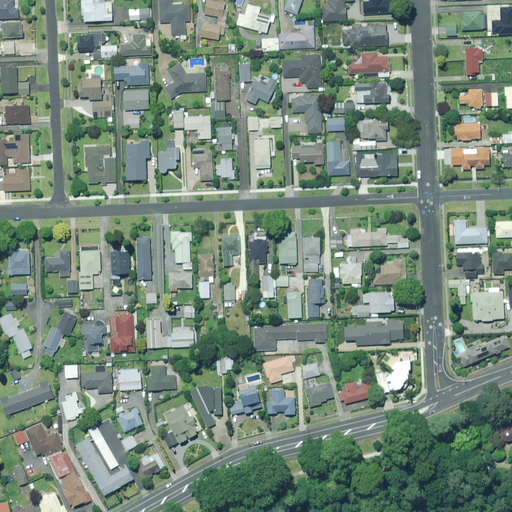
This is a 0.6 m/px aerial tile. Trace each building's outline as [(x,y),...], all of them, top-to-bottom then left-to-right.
[(14,8),(14,0),(0,0),(0,18),(19,18),(19,8),(14,8)] [(113,3),(106,3),(106,0),(82,0),(81,0),(81,6),(84,6),(84,22),(114,20),(114,16),(113,3)] [(172,5),(172,0),(158,0),(160,23),(171,22),(172,36),(181,35),(182,39),(187,39),(186,21),(190,21),(189,4),(172,5)] [(206,0),(205,14),(219,16),(218,25),(202,23),(201,37),(219,40),(220,34),(225,35),(228,10),(224,10),(225,2),(218,1),(218,0),(206,0)] [(302,0),(287,0),(284,10),(298,14),(302,0)] [(327,0),(328,4),(324,5),(324,21),(346,21),(346,1),(355,1),(354,0),(329,0),(330,0),(327,0)] [(369,0),(369,1),(363,1),(364,13),(390,12),(390,0),(389,0),(384,0),(369,0)] [(262,8),(248,4),(245,15),(240,14),(237,25),(268,33),(272,17),(260,14),(262,8)] [(511,8),(501,8),(501,20),(493,20),(493,33),(511,33),(511,8)] [(149,19),(149,10),(140,10),(140,19),(149,19)] [(483,29),(482,11),(464,12),(465,22),(461,22),(462,30),(483,29)] [(22,21),(3,23),(3,25),(0,25),(0,35),(0,39),(24,37),(22,21)] [(343,44),(351,44),(351,47),(389,45),(388,25),(362,26),(362,23),(352,23),(353,30),(342,30),(343,44)] [(458,35),(458,25),(447,25),(447,36),(458,35)] [(302,26),(302,28),(298,33),(281,34),(282,49),(315,48),(315,26),(302,26)] [(103,46),(102,34),(76,36),(77,51),(94,50),(95,59),(119,57),(118,46),(103,46)] [(147,46),(146,34),(133,34),(134,44),(121,44),(122,56),(152,54),(151,46),(147,46)] [(280,38),(263,39),(264,51),(280,50),(280,38)] [(18,54),(18,41),(5,42),(5,54),(18,54)] [(483,48),(472,49),(472,46),(464,46),(464,52),(466,51),(467,80),(479,80),(478,72),(480,72),(479,60),(484,60),(483,48)] [(377,57),(377,53),(362,53),(363,63),(348,64),(349,74),(390,72),(390,56),(377,57)] [(319,55),(301,55),(301,60),(283,60),(283,77),(300,77),(300,83),(307,82),(308,88),(324,88),(323,69),(319,69),(319,55)] [(150,84),(149,63),(140,63),(140,66),(115,66),(115,80),(127,80),(127,85),(150,84)] [(187,74),(182,63),(168,71),(175,82),(164,88),(171,98),(181,92),(207,91),(206,73),(187,74)] [(251,63),(240,64),(241,82),(252,82),(251,63)] [(230,100),(229,67),(216,68),(216,92),(212,92),(212,98),(216,98),(216,100),(230,100)] [(0,76),(0,80),(1,81),(1,93),(20,93),(20,95),(30,95),(30,83),(17,83),(16,68),(1,68),(1,76),(0,76)] [(91,73),(92,79),(82,79),(83,85),(79,86),(80,97),(90,97),(90,100),(102,99),(101,81),(100,72),(91,73)] [(279,82),(271,78),(267,86),(256,80),(246,99),(256,104),(259,98),(269,103),(279,82)] [(387,102),(387,83),(354,84),(354,92),(357,92),(358,103),(387,102)] [(483,109),(483,89),(469,90),(469,96),(459,96),(459,103),(470,103),(470,106),(475,106),(475,109),(483,109)] [(150,109),(149,90),(123,92),(124,110),(150,109)] [(499,106),(498,93),(486,93),(486,106),(499,106)] [(323,133),(322,94),(292,94),(292,112),(306,112),(306,123),(308,123),(308,133),(323,133)] [(112,95),(105,95),(105,102),(93,102),(93,112),(98,112),(98,117),(112,117),(112,95)] [(226,103),(216,102),(215,117),(225,118),(226,103)] [(354,113),(354,103),(335,103),(335,113),(354,113)] [(5,106),(6,114),(4,114),(5,117),(6,117),(6,124),(30,123),(29,106),(5,106)] [(185,128),(184,117),(184,111),(174,112),(175,128),(185,128)] [(184,117),(185,128),(186,130),(199,129),(199,139),(212,138),(211,119),(206,119),(206,116),(184,117)] [(263,117),(249,117),(249,130),(263,130),(263,117)] [(282,127),(282,117),(271,117),(271,127),(282,127)] [(141,127),(140,118),(128,119),(129,128),(141,127)] [(347,131),(346,118),(328,119),(328,131),(347,131)] [(390,130),(390,122),(358,120),(358,130),(362,131),(362,138),(386,139),(387,130),(390,130)] [(481,138),(481,124),(462,124),(462,122),(455,122),(455,132),(458,132),(458,139),(463,139),(463,140),(472,140),(472,138),(481,138)] [(234,134),(233,127),(218,128),(220,144),(223,144),(224,150),(234,150),(233,139),(236,139),(235,134),(234,134)] [(511,131),(510,131),(510,135),(504,135),(504,137),(490,137),(490,144),(511,142),(511,131)] [(30,162),(29,134),(14,135),(14,141),(4,141),(5,157),(14,157),(14,163),(30,162)] [(174,139),(167,139),(168,152),(160,152),(161,173),(168,173),(168,169),(176,168),(176,160),(180,160),(180,147),(175,147),(174,139)] [(273,167),(271,139),(254,140),(256,168),(273,167)] [(361,139),(355,139),(355,149),(378,149),(378,141),(361,142),(361,139)] [(350,162),(348,162),(348,150),(341,150),(341,142),(328,142),(329,175),(350,175),(350,162)] [(325,164),(324,143),(314,144),(314,145),(292,146),(292,159),(301,158),(301,162),(315,162),(315,164),(325,164)] [(150,161),(149,144),(126,145),(127,180),(146,180),(145,161),(150,161)] [(111,158),(110,146),(85,148),(86,166),(88,165),(89,183),(116,181),(115,158),(111,158)] [(484,147),(477,148),(478,154),(462,155),(462,165),(468,164),(469,166),(476,165),(476,169),(485,168),(485,165),(490,164),(489,153),(485,154),(484,147)] [(461,149),(451,149),(451,157),(461,157),(461,149)] [(213,151),(205,151),(205,154),(192,155),(193,168),(200,168),(201,180),(214,180),(213,151)] [(511,154),(510,155),(510,152),(503,152),(504,167),(511,166),(511,154)] [(398,154),(377,155),(377,158),(359,159),(360,176),(374,175),(374,176),(398,176),(398,154)] [(233,170),(233,158),(221,159),(221,165),(217,165),(217,175),(222,175),(222,177),(227,177),(227,179),(235,179),(235,169),(233,170)] [(30,190),(30,169),(18,170),(18,176),(4,177),(4,191),(30,190)] [(454,227),(455,236),(456,236),(457,244),(489,243),(488,228),(467,229),(466,220),(455,220),(456,227),(454,227)] [(498,238),(511,236),(511,221),(497,222),(496,223),(496,224),(495,224),(495,225),(495,226),(495,227),(496,228),(496,229),(497,229),(498,229),(498,238)] [(400,242),(399,236),(388,236),(388,229),(378,229),(378,232),(370,233),(370,246),(389,245),(389,243),(399,242),(400,242)] [(192,232),(171,232),(171,244),(173,244),(173,250),(176,250),(176,262),(184,263),(184,269),(191,269),(192,232)] [(266,232),(249,233),(250,276),(259,276),(258,263),(267,263),(266,232)] [(370,246),(370,233),(357,233),(357,234),(348,235),(348,247),(370,246)] [(344,249),(344,236),(331,236),(331,249),(344,249)] [(240,241),(238,241),(238,237),(223,237),(223,266),(232,266),(232,255),(241,255),(240,241)] [(297,237),(280,238),(280,257),(289,256),(289,259),(297,259),(297,237)] [(152,279),(151,238),(138,238),(139,279),(152,279)] [(306,255),(306,258),(309,258),(310,263),(320,263),(320,238),(304,238),(305,255),(306,255)] [(70,276),(70,250),(60,250),(60,258),(46,258),(46,271),(60,271),(60,277),(70,276)] [(101,273),(101,250),(81,251),(82,272),(80,272),(81,289),(94,289),(93,273),(101,273)] [(131,274),(130,250),(112,251),(114,284),(122,283),(121,274),(131,274)] [(31,273),(30,251),(9,253),(10,275),(31,273)] [(457,266),(464,265),(464,270),(466,270),(466,277),(477,277),(477,269),(482,269),(481,255),(474,255),(474,253),(457,254),(457,266)] [(503,253),(493,253),(493,274),(504,274),(504,269),(511,268),(511,254),(503,254),(503,253)] [(215,280),(214,254),(200,254),(201,281),(215,280)] [(358,263),(357,256),(348,257),(349,264),(342,264),(343,269),(340,269),(340,278),(343,278),(343,284),(353,283),(353,287),(362,287),(362,275),(358,275),(358,268),(362,268),(362,263),(358,263)] [(406,284),(406,259),(395,259),(395,263),(382,264),(382,274),(374,274),(374,285),(406,284)] [(293,274),(292,263),(283,264),(283,275),(293,274)] [(308,275),(308,272),(318,272),(318,264),(304,264),(304,272),(304,275),(308,275)] [(193,272),(170,272),(170,291),(178,291),(178,288),(193,288),(193,272)] [(275,297),(274,276),(264,276),(265,297),(275,297)] [(289,276),(278,276),(278,286),(289,286),(289,276)] [(323,288),(323,279),(307,280),(308,296),(309,317),(320,317),(320,303),(325,303),(324,288),(323,288)] [(467,296),(466,279),(448,280),(449,288),(459,287),(460,296),(467,296)] [(68,292),(72,292),(72,297),(81,297),(81,291),(78,291),(78,281),(68,281),(68,292)] [(210,282),(200,282),(199,298),(210,298),(210,282)] [(236,306),(235,284),(225,285),(226,307),(236,306)] [(27,285),(13,285),(13,294),(27,294),(27,285)] [(214,312),(217,312),(218,322),(224,321),(224,311),(224,303),(223,303),(223,290),(218,290),(218,303),(213,304),(214,312)] [(303,317),(301,292),(287,293),(289,318),(303,317)] [(396,312),(395,292),(363,294),(364,303),(370,302),(370,306),(353,306),(353,315),(358,315),(358,317),(371,317),(371,313),(396,312)] [(504,318),(503,292),(471,293),(471,302),(474,302),(474,320),(482,319),(482,321),(494,320),(493,319),(504,318)] [(159,303),(158,293),(146,294),(147,303),(159,303)] [(134,303),(134,295),(122,296),(122,304),(125,304),(125,309),(130,309),(130,303),(134,303)] [(73,305),(72,299),(58,301),(58,307),(73,305)] [(196,306),(185,306),(185,317),(195,318),(196,306)] [(79,317),(65,311),(57,328),(53,326),(43,345),(48,348),(46,353),(54,357),(65,334),(70,336),(79,317)] [(20,330),(11,313),(0,318),(0,319),(9,338),(13,337),(23,355),(26,354),(25,352),(34,347),(24,328),(20,330)] [(135,352),(134,313),(120,313),(120,319),(116,319),(116,331),(119,331),(119,337),(111,337),(112,352),(135,352)] [(162,330),(162,320),(147,321),(149,348),(168,347),(167,330),(162,330)] [(404,339),(403,320),(366,322),(366,327),(344,328),(345,340),(357,340),(357,345),(391,344),(390,340),(404,339)] [(107,321),(95,321),(95,325),(83,324),(83,334),(90,335),(89,350),(99,351),(100,343),(104,343),(104,333),(107,334),(107,321)] [(326,342),(326,324),(265,326),(265,328),(255,328),(255,351),(276,350),(275,340),(297,339),(297,340),(315,340),(315,342),(326,342)] [(173,333),(173,336),(169,337),(169,347),(175,347),(195,346),(195,333),(173,333)] [(511,350),(505,337),(459,356),(464,369),(486,360),(487,362),(491,360),(491,358),(511,350)] [(391,392),(391,389),(395,388),(396,391),(404,389),(403,386),(408,380),(408,370),(410,370),(411,355),(402,355),(402,362),(401,363),(398,361),(393,367),(397,370),(396,371),(393,376),(390,373),(388,371),(377,374),(379,383),(378,383),(381,394),(391,392)] [(290,356),(263,364),(267,379),(269,379),(271,384),(283,381),(281,375),(295,371),(290,356)] [(234,370),(235,362),(218,361),(218,373),(227,373),(227,369),(234,370)] [(321,375),(318,363),(301,367),(304,379),(321,375)] [(79,377),(79,365),(65,366),(66,378),(79,377)] [(166,375),(166,365),(152,366),(152,376),(148,377),(149,391),(177,389),(176,375),(166,375)] [(82,374),(83,387),(87,387),(87,388),(98,388),(99,393),(113,392),(112,372),(105,372),(104,366),(97,367),(97,373),(82,374)] [(21,378),(17,369),(10,372),(14,381),(21,378)] [(143,389),(141,373),(139,373),(139,369),(119,371),(120,390),(143,389)] [(55,398),(49,381),(40,384),(41,386),(9,397),(9,395),(0,398),(6,415),(55,398)] [(374,397),(371,381),(363,383),(364,388),(358,390),(356,381),(346,383),(347,386),(342,388),(343,393),(339,394),(341,401),(345,400),(346,403),(374,397)] [(233,414),(245,412),(245,414),(253,412),(253,410),(262,407),(257,382),(239,386),(242,400),(231,402),(233,414)] [(335,397),(330,382),(305,390),(310,405),(335,397)] [(199,389),(191,389),(208,427),(216,424),(212,415),(222,414),(221,389),(199,387),(199,389)] [(284,398),(284,390),(271,391),(272,403),(268,403),(268,414),(278,413),(278,412),(285,411),(286,415),(296,414),(295,397),(284,398)] [(77,418),(77,417),(80,416),(78,409),(79,409),(76,394),(66,397),(67,401),(63,403),(67,419),(71,418),(72,420),(77,418)] [(192,438),(197,435),(195,431),(197,430),(195,425),(196,424),(192,416),(191,417),(184,405),(165,414),(174,431),(164,436),(170,447),(180,442),(184,450),(195,444),(192,438)] [(144,424),(137,408),(118,416),(125,432),(144,424)] [(165,419),(156,424),(159,429),(168,425),(165,419)] [(62,490),(69,506),(73,504),(74,507),(90,500),(81,478),(79,479),(64,445),(63,446),(57,432),(48,436),(42,423),(14,435),(19,446),(30,440),(37,456),(43,453),(44,455),(46,454),(49,461),(51,460),(59,479),(62,477),(67,488),(62,490)] [(120,465),(97,426),(90,430),(112,469),(120,465)] [(511,427),(510,426),(503,427),(499,432),(500,439),(505,443),(511,443),(511,442),(511,427)] [(133,434),(121,440),(127,452),(139,446),(133,434)] [(111,476),(90,438),(76,445),(82,455),(83,455),(106,496),(135,479),(128,467),(111,476)] [(166,467),(158,453),(149,458),(148,456),(135,463),(140,471),(143,470),(147,477),(166,467)] [(29,482),(23,465),(13,468),(20,486),(29,482)] [(63,507),(55,492),(40,499),(46,511),(67,511),(64,506),(63,507)] [(0,511),(10,511),(8,501),(0,503),(0,511)] [(35,511),(33,505),(23,509),(21,503),(12,507),(14,511),(35,511)]
